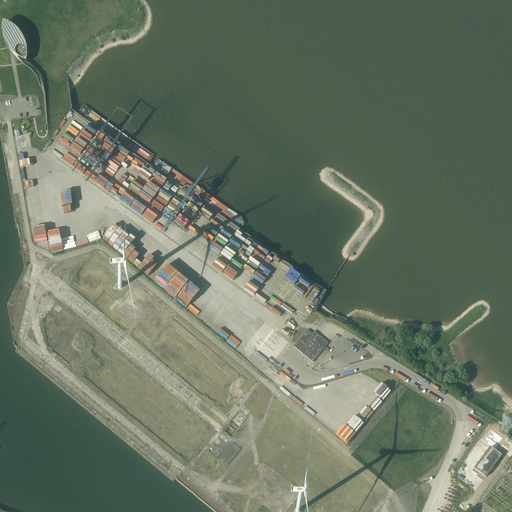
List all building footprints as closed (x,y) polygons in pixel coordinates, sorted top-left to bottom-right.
[(5,24),(4,24),(3,25),(3,27),(3,28),(3,30),(3,31),(3,33),(3,34),(3,36),(3,38),(4,39),(4,41),(5,42),(5,44),(6,45),(7,47),(7,48),(8,50),(9,51),(10,53),(11,54),(12,55),(14,56),(15,57),(16,58),(17,59),(19,60),(20,61),(21,62),(23,62),(24,63),(25,64),(27,64),(27,63),(27,61),(28,60),(28,58),(28,57),(28,55),(28,53),(27,52),(27,50),(27,49),(26,47),(26,45),(25,44),(25,42),(24,41),(23,39),(22,38),(21,37),(20,35),(19,34),(18,33),(17,32),(16,30),(15,29),(13,28),(12,28),(11,27),(9,26),(8,25),(6,25),(5,24)] [(92,162),(101,170),(105,165),(99,160),(101,157),(99,155),(92,162)] [(106,166),(116,172),(121,165),(112,158),(106,166)] [(75,164),(85,171),(88,167),(78,160),(75,164)] [(132,203),(133,195),(116,184),(115,186),(109,182),(110,182),(99,175),(99,172),(90,166),(86,172),(89,174),(84,174),(82,178),(92,184),(95,180),(94,183),(97,184),(98,183),(99,184),(99,189),(113,198),(118,191),(124,195),(120,200),(123,202),(132,203)] [(112,176),(114,173),(106,166),(103,170),(112,176)] [(113,178),(127,188),(131,183),(116,173),(113,178)] [(162,182),(154,176),(152,179),(160,185),(162,182)] [(56,191),(68,191),(67,179),(55,179),(56,191)] [(27,193),(38,192),(36,180),(26,181),(27,193)] [(129,189),(139,195),(143,188),(133,182),(129,189)] [(146,187),(143,192),(155,198),(157,193),(146,187)] [(38,193),(25,195),(27,207),(39,205),(38,193)] [(153,199),(145,194),(142,198),(150,203),(153,199)] [(142,215),(146,208),(136,201),(131,207),(142,215)] [(56,207),(58,219),(78,216),(76,204),(56,207)] [(146,212),(156,219),(159,215),(149,207),(146,212)] [(108,243),(113,248),(126,232),(116,224),(112,228),(116,232),(114,235),(109,232),(104,238),(109,242),(108,243)] [(211,243),(220,231),(209,224),(201,236),(211,243)] [(191,225),(187,230),(197,238),(201,233),(191,225)] [(230,232),(232,230),(225,225),(221,233),(231,239),(234,234),(230,232)] [(32,234),(33,240),(45,238),(44,232),(32,234)] [(90,241),(101,237),(100,232),(88,236),(90,241)] [(187,252),(195,240),(184,233),(176,245),(187,252)] [(52,253),(63,250),(60,239),(49,242),(52,253)] [(247,241),(243,249),(254,254),(258,246),(247,241)] [(149,266),(139,258),(147,248),(142,244),(129,260),(154,280),(159,274),(149,266)] [(212,258),(215,261),(217,257),(208,250),(205,254),(211,259),(212,258)] [(240,250),(237,255),(247,262),(250,257),(240,250)] [(202,256),(199,262),(210,269),(213,265),(210,263),(211,262),(202,256)] [(264,264),(273,270),(277,265),(267,259),(264,264)] [(214,266),(224,272),(228,266),(217,260),(214,266)] [(235,279),(234,281),(249,292),(251,290),(256,294),(259,290),(229,267),(226,271),(235,279)] [(254,277),(263,283),(265,279),(256,273),(254,277)] [(163,289),(168,283),(159,275),(154,281),(163,289)] [(313,284),(311,285),(319,292),(321,291),(313,284)] [(200,319),(206,323),(208,322),(210,319),(208,317),(207,317),(204,314),(203,316),(202,315),(201,313),(198,315),(203,308),(205,310),(207,312),(205,313),(207,315),(209,314),(211,317),(212,317),(216,312),(208,306),(205,300),(197,294),(189,306),(185,302),(183,300),(178,296),(175,299),(197,315),(198,315),(200,319)] [(297,309),(307,313),(310,308),(300,303),(297,309)] [(222,326),(230,314),(220,308),(210,323),(213,325),(215,322),(222,326)] [(287,310),(286,313),(296,319),(297,316),(287,310)] [(294,346),(312,362),(328,343),(314,332),(312,334),(307,330),(294,346)] [(228,339),(227,342),(237,348),(238,346),(228,339)] [(411,385),(413,382),(402,376),(401,378),(411,385)] [(375,412),(383,402),(378,399),(370,409),(375,412)] [(479,422),(482,417),(470,411),(467,416),(479,422)] [(356,414),(348,423),(355,430),(364,421),(356,414)] [(353,435),(356,431),(342,419),(334,429),(346,439),(351,433),(353,435)] [(495,448),(502,438),(491,429),(483,439),(495,448)] [(500,455),(489,447),(473,469),(484,478),(500,455)] [(475,480),(471,486),(477,490),(483,479),(475,475),(473,479),(475,480)]
